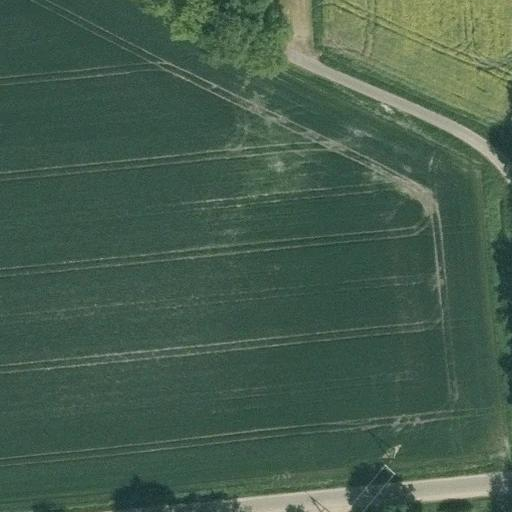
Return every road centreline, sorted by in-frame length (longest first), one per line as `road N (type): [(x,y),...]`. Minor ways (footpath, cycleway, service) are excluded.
road 1 (residential): [(511,172),(493,151),(189,0)]
road 2 (residential): [(191,511),(511,480)]
